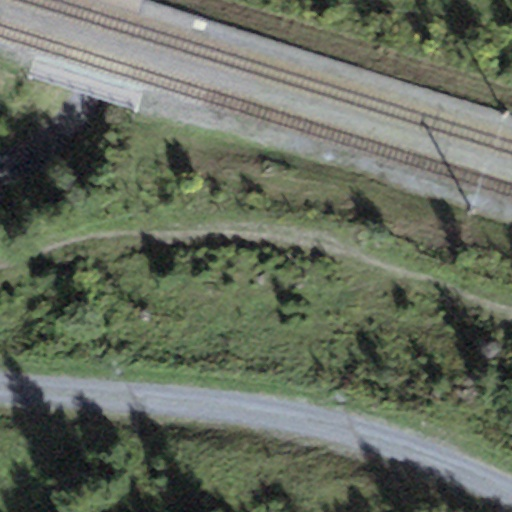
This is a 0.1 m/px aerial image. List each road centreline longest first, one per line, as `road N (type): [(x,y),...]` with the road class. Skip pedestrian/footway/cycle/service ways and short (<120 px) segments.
road 1 (track): [(511,494),(411,448),(285,412),(0,388)]
road 2 (track): [(113,0),(79,102),(17,160),(0,165)]
